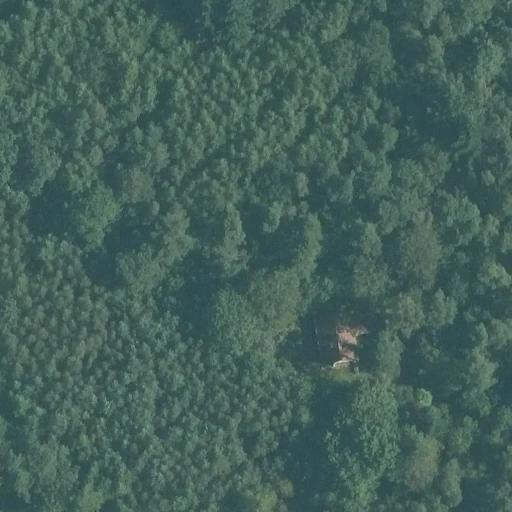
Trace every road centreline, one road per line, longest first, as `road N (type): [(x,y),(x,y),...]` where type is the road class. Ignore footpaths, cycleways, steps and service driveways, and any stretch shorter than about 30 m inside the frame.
road 1 (track): [(511,262),(343,0)]
road 2 (track): [(101,511),(0,411)]
